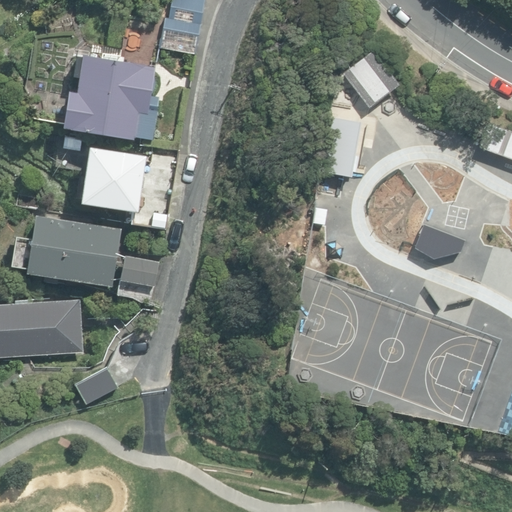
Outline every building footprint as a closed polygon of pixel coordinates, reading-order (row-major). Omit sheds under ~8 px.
[(200,24),(204,0),(170,0),(168,19),(200,24)] [(133,136),(152,139),(157,110),(149,109),(155,67),(112,60),(112,56),(102,54),(101,58),(82,55),(81,58),(77,57),(74,76),(78,76),(76,93),(68,92),(62,128),(133,139),(133,136)] [(367,107),(329,101),(314,199),(333,202),(341,149),(360,152),(367,107)] [(81,138),(64,136),(62,146),(80,148),(81,138)] [(79,203),(166,216),(175,160),(88,146),(79,203)] [(511,201),(510,204),(464,187),(469,176),(440,165),(435,176),(403,164),(391,196),(368,188),(361,207),(371,213),(359,247),(418,268),(416,273),(439,282),(441,277),(511,303),(511,201)] [(26,272),(111,286),(121,228),(35,214),(26,272)] [(120,278),(154,285),(159,262),(124,255),(120,278)] [(0,303),(0,355),(82,351),(79,299),(0,303)] [(74,383),(85,404),(118,387),(107,366),(74,383)]
